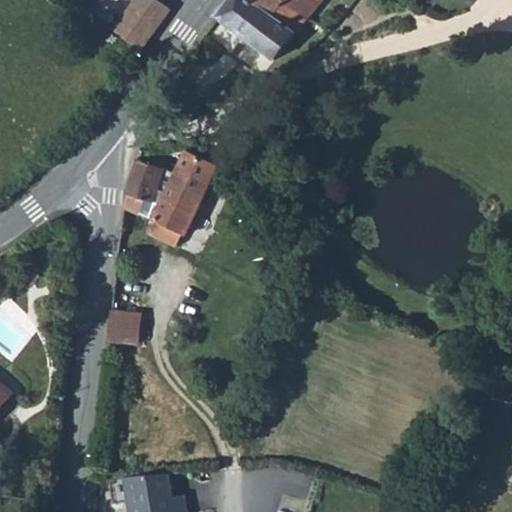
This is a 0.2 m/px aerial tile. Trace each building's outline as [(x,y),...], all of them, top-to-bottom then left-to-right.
[(116,30),(143,50),(172,9),(159,0),(135,0),(115,29),(116,30)] [(230,0),(220,15),(277,59),(308,18),(321,0),(230,0)] [(177,173),(139,160),(128,193),(156,202),(160,188),(168,192),(155,220),(159,221),(153,235),(176,246),(182,233),(187,234),(220,164),(188,149),(177,173)] [(114,311),(113,324),(141,326),(142,314),(114,311)] [(141,326),(113,324),(111,339),(114,339),(113,349),(122,348),(123,339),(140,340),(141,326)] [(0,411),(15,393),(0,381),(0,411)] [(171,471),(124,476),(128,511),(188,511),(187,494),(174,494),(171,471)]
